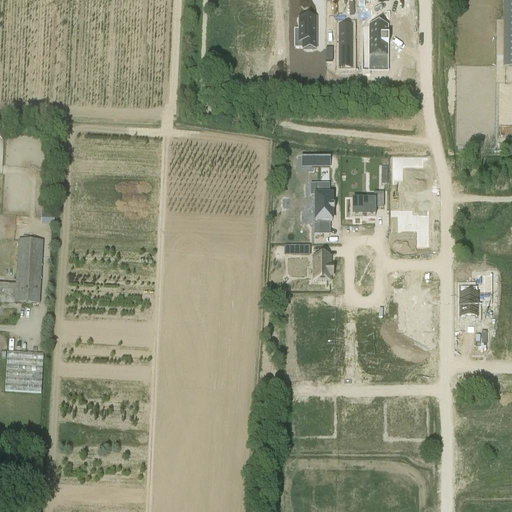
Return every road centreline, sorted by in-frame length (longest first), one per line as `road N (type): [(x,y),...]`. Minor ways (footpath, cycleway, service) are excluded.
road 1 (residential): [(442,268),(446,173),(425,99),(427,0)]
road 2 (residential): [(446,393),(285,391)]
road 3 (residential): [(383,269),(383,242),(351,241),(350,298),(382,298)]
